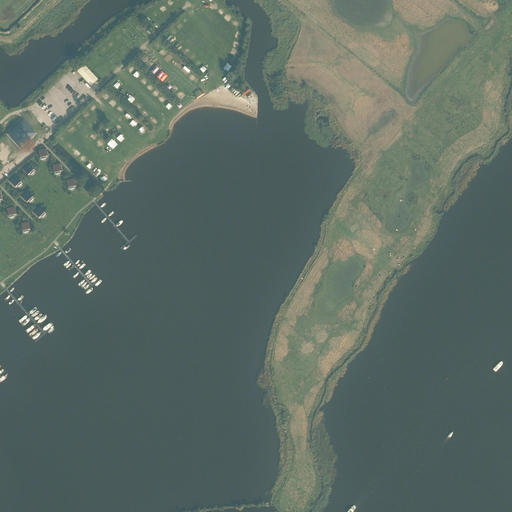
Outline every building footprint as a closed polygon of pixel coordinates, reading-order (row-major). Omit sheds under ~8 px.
[(98,80),(84,65),(77,72),(91,87),(98,80)] [(224,84),(230,88),(233,83),(227,80),(224,84)] [(57,114),(52,118),(56,122),(61,118),(57,114)] [(9,139),(7,141),(16,150),(17,148),(20,148),(29,140),(29,137),(31,135),(23,127),(21,128),(19,128),(17,127),(8,135),(10,137),(9,139)] [(38,151),(40,159),(48,157),(46,149),(38,151)] [(23,170),(28,176),(34,170),(28,164),(23,170)] [(53,166),(54,173),(62,172),(60,164),(53,166)] [(10,182),(15,188),(21,182),(16,177),(10,182)] [(67,181),(69,189),(76,187),(75,179),(67,181)] [(21,197),(27,203),(33,198),(27,192),(21,197)] [(7,209),(9,217),(17,215),(15,207),(7,209)] [(34,212),(39,218),(45,213),(39,207),(34,212)] [(29,222),(21,224),(23,232),(31,230),(29,222)]
